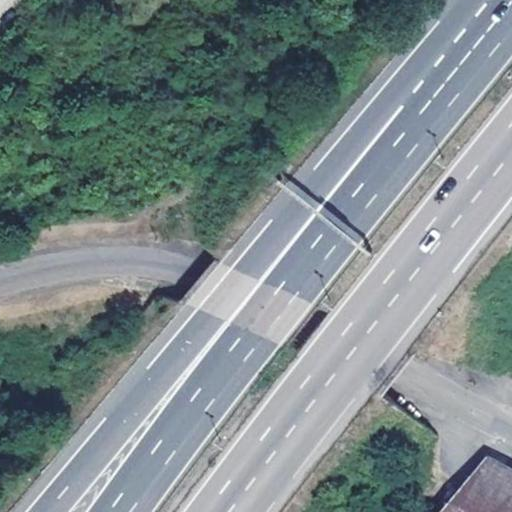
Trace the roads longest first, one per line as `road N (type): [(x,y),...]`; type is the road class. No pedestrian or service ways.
road 1 (motorway): [(500,26),(358,137),(46,511)]
road 2 (motorway): [(500,26),(119,511)]
road 3 (residential): [(0,281),(109,262),(180,272),(511,430)]
road 4 (motorway): [(208,511),(511,129)]
